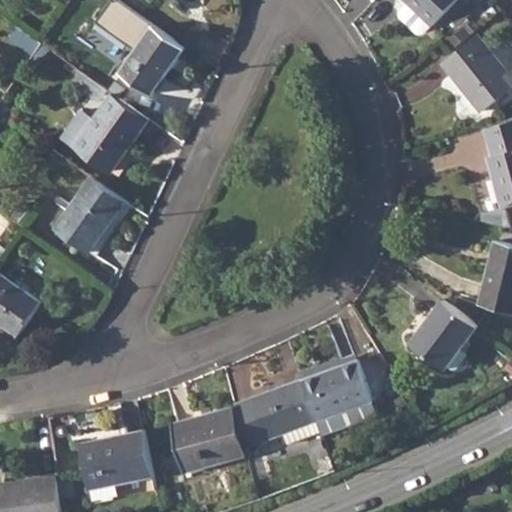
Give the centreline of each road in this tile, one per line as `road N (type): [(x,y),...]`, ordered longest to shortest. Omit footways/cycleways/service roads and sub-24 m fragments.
road 1 (residential): [(100,377),(305,307),(358,249),(378,177),(378,142),(351,61),(303,0)]
road 2 (residential): [(280,0),(100,377)]
road 3 (secondary): [(329,511),(511,430)]
